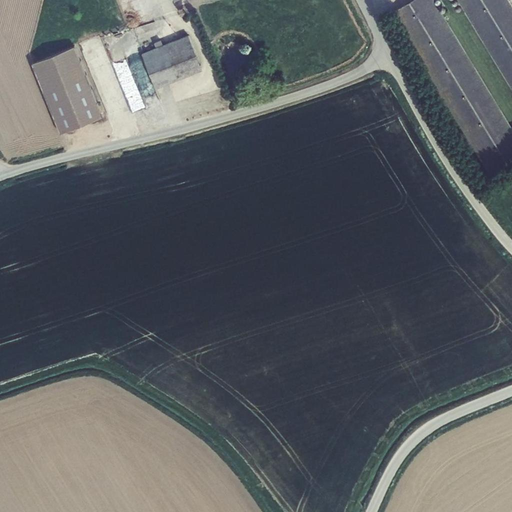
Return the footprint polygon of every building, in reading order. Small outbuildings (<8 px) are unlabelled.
[(489,174),(511,159),(511,128),(437,4),(436,3),(434,0),(410,0),(391,12),(489,174)] [(511,6),(508,0),(458,0),(511,88),(511,6)] [(142,52),(156,88),(203,69),(189,34),(163,44),(161,39),(154,42),(156,47),(142,52)] [(75,45),(33,62),(61,132),(103,115),(75,45)] [(121,86),(132,82),(123,59),(112,63),(121,86)]
